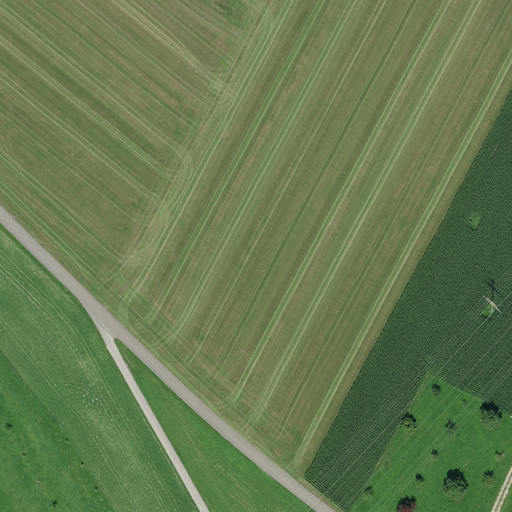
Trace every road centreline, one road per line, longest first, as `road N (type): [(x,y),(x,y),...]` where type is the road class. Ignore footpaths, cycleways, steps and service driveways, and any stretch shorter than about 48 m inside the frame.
road 1 (unclassified): [(326,511),(104,317)]
road 2 (unclassified): [(104,317),(109,343),(205,511)]
road 3 (unclassified): [(104,317),(0,213)]
